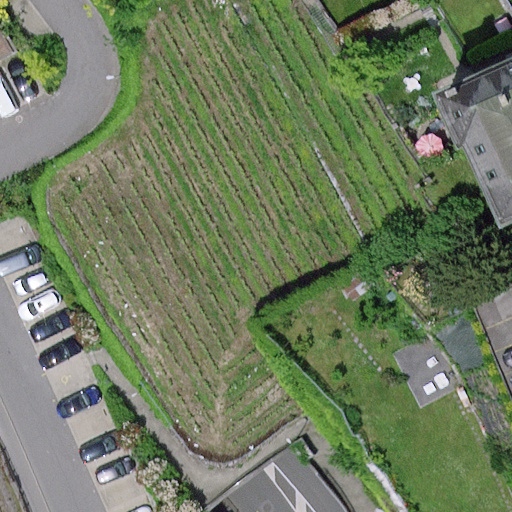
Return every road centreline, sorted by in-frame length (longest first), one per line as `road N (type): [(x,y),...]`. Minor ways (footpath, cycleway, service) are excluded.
road 1 (tertiary): [(0,277),(108,321),(161,355),(253,441),(297,511)]
road 2 (residential): [(60,0),(93,44),(93,90),(63,122),(0,156)]
road 3 (residential): [(0,334),(77,511)]
